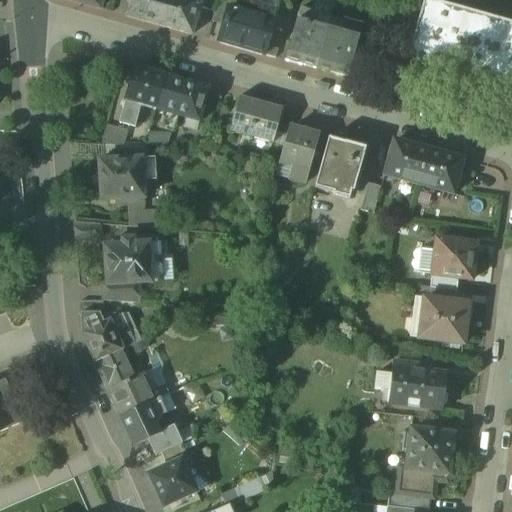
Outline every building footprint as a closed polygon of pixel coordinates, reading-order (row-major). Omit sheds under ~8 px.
[(67,0),(101,9),(103,0),(67,0)] [(166,0),(130,0),(126,17),(159,26),(166,0)] [(201,3),(192,0),(166,0),(159,26),(192,35),(201,3)] [(279,0),(230,0),(219,42),(263,55),(270,33),(279,0)] [(511,27),(422,2),(408,55),(511,83),(511,27)] [(331,19),(300,10),(285,61),(301,66),(302,64),(316,68),(331,19)] [(109,33),(109,11),(98,11),(99,33),(109,33)] [(331,19),(316,68),(330,73),(330,74),(346,79),(357,43),(367,46),(371,31),(331,19)] [(281,36),(270,33),(263,55),(274,58),(281,36)] [(163,77),(134,68),(125,100),(140,104),(155,108),(163,77)] [(206,89),(163,77),(155,108),(164,110),(176,113),(198,119),(206,89)] [(281,110),(238,98),(229,132),(272,143),(275,131),(281,110)] [(140,104),(125,100),(120,121),(134,125),(140,104)] [(176,113),(164,110),(160,127),(172,130),(176,113)] [(294,114),(281,110),(275,131),(288,135),(289,129),(294,114)] [(129,130),(107,125),(102,145),(125,146),(129,130)] [(317,136),(289,129),(288,135),(279,166),(292,170),(289,181),(303,185),(306,174),(308,175),(317,136)] [(170,134),(148,133),(145,146),(167,147),(170,134)] [(363,147),(328,138),(314,192),(332,196),(334,188),(351,193),(363,147)] [(428,152),(392,142),(382,176),(419,186),(428,152)] [(125,146),(102,145),(102,162),(124,160),(125,146)] [(461,161),(428,152),(419,186),(451,196),(461,161)] [(102,162),(98,162),(101,202),(143,199),(142,182),(141,160),(140,159),(124,160),(102,162)] [(154,159),(141,160),(142,182),(155,181),(154,159)] [(100,226),(76,224),(75,224),(76,239),(101,239),(100,226)] [(147,237),(119,239),(120,246),(148,244),(147,237)] [(474,246),(435,241),(430,277),(470,282),(474,246)] [(120,246),(105,248),(108,286),(108,287),(139,284),(152,283),(150,257),(148,244),(120,246)] [(163,268),(156,264),(156,256),(150,257),(152,283),(158,282),(163,277),(163,268)] [(139,284),(108,287),(108,286),(104,287),(105,302),(141,304),(139,284)] [(466,304),(422,299),(418,338),(418,339),(461,344),(464,324),(469,320),(470,312),(466,307),(466,304)] [(104,304),(86,303),(81,304),(82,315),(100,315),(100,313),(104,313),(104,304)] [(105,326),(100,315),(82,315),(84,335),(97,363),(123,351),(138,344),(141,343),(128,314),(104,316),(108,324),(105,326)] [(210,318),(194,315),(192,326),(208,329),(208,326),(215,327),(217,320),(210,318)] [(413,320),(408,319),(407,335),(412,336),(412,337),(418,338),(420,319),(413,318),(413,320)] [(138,344),(123,351),(127,360),(142,353),(138,344)] [(123,351),(97,363),(109,390),(135,378),(127,360),(123,351)] [(442,411),(442,406),(447,404),(447,398),(444,394),(446,375),(427,373),(428,368),(417,367),(417,365),(393,362),(391,376),(376,374),(374,390),(389,392),(387,403),(442,411)] [(157,388),(149,372),(141,375),(149,392),(157,388)] [(135,378),(109,390),(121,417),(147,406),(154,403),(149,392),(141,375),(135,378)] [(0,433),(23,424),(5,382),(0,383),(0,433)] [(154,403),(147,406),(153,419),(162,415),(163,410),(158,401),(154,403)] [(147,406),(121,417),(133,445),(160,433),(153,419),(147,406)] [(463,414),(442,411),(440,421),(462,424),(463,414)] [(451,436),(409,430),(406,451),(404,468),(404,469),(446,475),(448,461),(451,436)] [(409,434),(402,433),(400,451),(406,451),(409,434)] [(188,457),(146,474),(160,506),(194,491),(188,477),(194,475),(192,472),(194,471),(188,457)] [(446,475),(404,469),(404,468),(398,468),(395,492),(395,493),(429,497),(431,498),(433,482),(445,484),(446,481),(451,477),(452,467),(448,461),(446,475)] [(257,477),(236,486),(242,500),(263,491),(257,477)] [(427,511),(429,497),(395,493),(395,492),(387,494),(385,508),(416,511),(427,511)]
